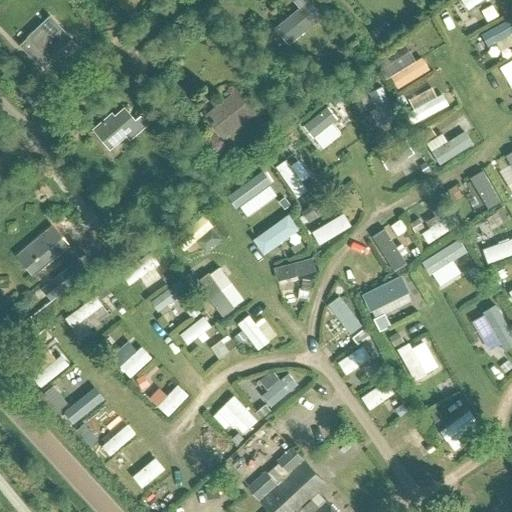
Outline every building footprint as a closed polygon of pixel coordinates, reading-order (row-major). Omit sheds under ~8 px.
[(293,0),(300,8),(276,27),(290,45),(332,11),(322,0),(293,0)] [(483,18),(473,2),(475,0),(449,0),(445,3),(462,30),(483,18)] [(506,16),(511,12),(511,6),(508,0),(506,0),(499,5),(506,16)] [(40,67),(48,60),(49,61),(73,39),(51,16),(27,38),(28,39),(20,46),(40,67)] [(385,20),(369,32),(378,43),(393,31),(385,20)] [(499,24),(480,31),(488,55),(508,49),(499,24)] [(511,58),(496,65),(505,86),(511,82),(511,58)] [(381,74),(387,71),(389,69),(383,60),(375,65),(381,74)] [(317,78),(304,81),(307,94),(320,91),(317,78)] [(368,113),(383,106),(375,89),(360,96),(368,113)] [(226,139),(257,115),(238,90),(207,114),(226,139)] [(349,119),(363,111),(358,101),(344,110),(349,119)] [(286,111),(293,118),(300,112),(293,105),(286,111)] [(321,106),(294,131),(305,143),(332,118),(321,106)] [(135,120),(125,108),(116,116),(113,113),(93,130),(110,150),(127,136),(131,141),(150,126),(141,115),(135,120)] [(430,161),(458,149),(450,131),(422,143),(430,161)] [(277,153),(284,148),(278,140),(271,145),(277,153)] [(0,167),(11,158),(0,145),(0,167)] [(505,175),(511,172),(511,150),(498,156),(505,175)] [(387,160),(398,182),(416,173),(405,151),(387,160)] [(303,194),(285,159),(267,168),(285,203),(303,194)] [(227,198),(237,209),(267,181),(257,171),(227,198)] [(474,172),(461,179),(477,210),(490,203),(474,172)] [(456,185),(446,191),(453,202),(462,196),(456,185)] [(504,203),(494,209),(500,219),(510,214),(504,203)] [(301,212),(302,214),(307,221),(307,222),(317,216),(310,206),(301,212)] [(190,229),(211,236),(217,219),(195,212),(190,229)] [(429,229),(433,226),(439,223),(435,216),(434,216),(425,222),(429,229)] [(382,223),(389,237),(400,232),(393,217),(382,223)] [(276,248),(294,238),(281,218),(264,228),(276,248)] [(418,218),(409,224),(415,233),(424,227),(418,218)] [(502,237),(511,230),(503,218),(493,225),(502,237)] [(470,253),(491,243),(480,220),(459,230),(470,253)] [(45,266),(70,246),(62,237),(58,240),(50,229),(17,256),(27,267),(38,258),(45,266)] [(368,236),(387,264),(401,255),(394,244),(391,246),(379,229),(368,236)] [(79,259),(52,279),(62,293),(89,272),(79,259)] [(479,275),(474,267),(466,271),(471,280),(479,275)] [(154,268),(147,272),(153,281),(160,276),(154,268)] [(168,268),(160,275),(166,284),(175,277),(168,268)] [(503,295),(511,290),(511,272),(496,281),(503,295)] [(302,295),(301,275),(280,276),(282,296),(302,295)] [(204,299),(218,317),(236,303),(223,285),(204,299)] [(97,293),(102,300),(111,293),(106,286),(97,293)] [(165,287),(146,301),(155,312),(174,298),(165,287)] [(372,316),(388,305),(379,291),(362,302),(372,316)] [(92,293),(68,310),(76,322),(100,304),(92,293)] [(194,305),(186,311),(191,319),(200,313),(194,305)] [(374,319),(379,331),(390,326),(384,314),(375,318),(374,319)] [(198,316),(175,333),(183,344),(205,327),(198,316)] [(330,334),(331,322),(318,320),(317,333),(330,334)] [(404,321),(393,326),(398,339),(410,334),(404,321)] [(54,326),(22,346),(30,358),(62,338),(54,326)] [(201,341),(216,348),(221,336),(206,329),(201,341)] [(352,337),(357,345),(368,337),(362,330),(352,337)] [(491,358),(508,346),(496,330),(479,342),(491,358)] [(137,344),(117,365),(129,377),(149,356),(137,344)] [(331,360),(338,374),(362,362),(355,348),(331,360)] [(406,381),(418,375),(409,357),(397,362),(406,381)] [(388,368),(383,362),(375,368),(380,375),(388,368)] [(143,375),(136,379),(142,390),(149,386),(143,375)] [(164,415),(188,391),(177,381),(153,405),(164,415)] [(250,399),(261,392),(253,381),(243,389),(250,399)] [(354,398),(363,411),(387,395),(379,382),(354,398)] [(245,429),(254,420),(228,394),(219,403),(245,429)] [(394,409),(400,417),(408,411),(402,403),(394,409)] [(265,404),(256,412),(261,419),(271,411),(265,404)] [(199,416),(187,427),(216,458),(228,446),(199,416)] [(252,445),(273,454),(280,438),(259,429),(252,445)] [(318,492),(326,484),(292,447),(276,461),(290,476),(260,503),(266,510),(264,511),(296,511),(297,511),(318,492)] [(432,452),(426,456),(432,463),(442,456),(436,449),(432,452)] [(163,506),(188,481),(176,469),(151,494),(163,506)] [(259,502),(277,485),(265,472),(247,488),(259,502)] [(336,511),(327,502),(318,492),(297,511),(296,511),(336,511)] [(449,511),(469,511),(461,496),(445,505),(449,511)]
